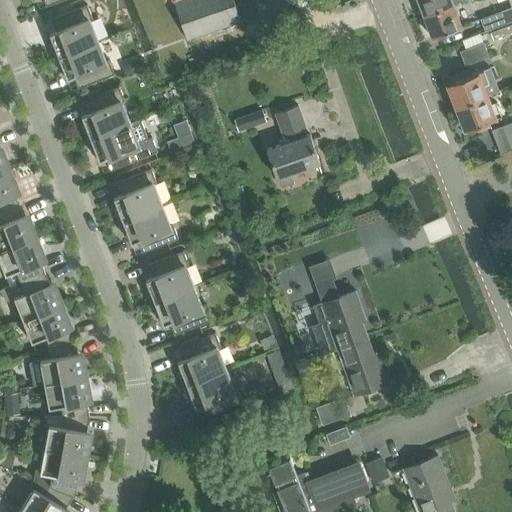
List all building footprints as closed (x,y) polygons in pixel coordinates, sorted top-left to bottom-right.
[(188,39),(241,20),(234,0),(181,0),(175,2),(188,39)] [(418,0),(424,15),(454,4),(453,3),(461,0),(418,0)] [(50,33),(53,42),(50,43),(55,57),(97,40),(89,20),(93,18),(87,4),(52,18),(56,30),(50,33)] [(424,15),(433,37),(462,26),(454,4),(424,15)] [(511,20),(511,8),(511,6),(481,19),(485,31),(490,29),(511,20)] [(511,20),(490,29),(494,39),(511,32),(511,20)] [(109,59),(105,60),(97,40),(55,57),(60,70),(64,68),(67,78),(74,75),(79,87),(115,73),(109,59)] [(484,42),(460,51),(465,65),(489,56),(484,42)] [(127,74),(145,67),(141,57),(123,64),(127,74)] [(457,80),(446,84),(455,107),(487,95),(498,90),(490,68),(470,75),(468,69),(455,74),(457,80)] [(139,72),(143,81),(150,78),(146,69),(139,72)] [(85,124),(82,125),(87,139),(129,122),(121,102),(125,100),(119,86),(83,100),(88,112),(82,115),(85,124)] [(495,103),(490,104),(487,95),(455,107),(464,130),(475,126),(477,131),(490,126),(488,121),(500,116),(495,103)] [(267,148),(277,176),(279,176),(283,185),(294,181),(292,171),(321,161),(311,133),(307,135),(305,127),(306,126),(298,104),(276,112),(284,134),(285,134),(288,141),(267,148)] [(263,109),(234,118),(239,131),(267,121),(263,109)] [(129,122),(87,139),(92,152),(96,150),(99,159),(106,157),(111,169),(147,155),(158,151),(152,136),(148,138),(140,117),(129,122)] [(511,121),(492,129),(501,153),(511,148),(511,121)] [(191,131),(178,137),(182,148),(196,143),(191,131)] [(0,172),(11,168),(2,146),(0,146),(0,172)] [(19,191),(11,168),(0,172),(0,211),(19,204),(15,192),(19,191)] [(117,206),(114,207),(119,220),(161,204),(153,184),(157,182),(151,168),(116,182),(120,194),(114,196),(117,206)] [(0,211),(0,249),(37,235),(28,213),(24,215),(19,204),(0,211)] [(173,223),(169,224),(161,204),(119,220),(124,234),(128,232),(131,241),(138,239),(142,251),(179,237),(173,223)] [(46,258),(37,235),(0,249),(0,258),(10,284),(6,286),(46,270),(41,259),(46,258)] [(150,288),(146,289),(151,302),(193,286),(185,266),(189,264),(183,250),(148,264),(152,276),(146,279),(150,288)] [(245,268),(238,270),(241,280),(248,277),(245,268)] [(1,288),(6,301),(15,297),(23,318),(63,302),(54,280),(50,282),(46,270),(6,286),(1,288)] [(321,322),(313,325),(323,353),(338,347),(369,337),(357,303),(361,302),(356,290),(339,296),(334,281),(332,278),(316,283),(317,287),(322,302),(315,304),(321,322)] [(205,305),(201,306),(193,286),(151,302),(156,315),(160,314),(163,323),(170,321),(175,333),(211,319),(205,305)] [(68,326),(72,325),(63,302),(23,318),(32,341),(43,336),(47,347),(72,338),(68,326)] [(182,369),(178,371),(183,384),(225,368),(217,347),(221,346),(216,331),(180,345),(184,358),(178,360),(182,369)] [(273,335),(261,339),(264,349),(276,344),(273,335)] [(384,369),(381,370),(369,337),(338,347),(354,392),(388,380),(384,369)] [(86,375),(82,351),(78,352),(72,338),(47,347),(52,356),(34,361),(31,365),(34,382),(38,384),(45,383),(86,375)] [(243,401),(237,387),(233,388),(225,368),(183,384),(188,397),(192,396),(195,405),(202,403),(207,415),(243,401)] [(45,383),(49,407),(61,404),(63,415),(89,415),(86,400),(91,399),(86,375),(45,383)] [(249,391),(254,404),(267,399),(262,387),(249,391)] [(18,393),(5,394),(7,415),(21,413),(18,393)] [(317,406),(323,423),(351,413),(345,396),(317,406)] [(46,416),(44,426),(49,427),(45,447),(87,455),(91,432),(87,431),(89,415),(63,415),(62,416),(46,416)] [(346,426),(337,430),(341,440),(350,436),(346,426)] [(5,434),(8,440),(14,441),(18,436),(15,430),(9,429),(5,434)] [(0,460),(0,463),(11,467),(15,449),(3,447),(0,460)] [(36,467),(34,478),(50,484),(75,494),(78,478),(82,479),(87,455),(45,447),(41,468),(36,467)] [(438,455),(405,467),(422,511),(455,511),(447,489),(451,488),(438,455)] [(308,478),(305,471),(297,473),(291,456),(290,457),(291,459),(287,460),(286,458),(267,465),(268,467),(272,466),(277,481),(275,481),(277,489),(280,488),(285,503),(287,511),(333,511),(357,503),(353,493),(369,487),(361,465),(309,484),(307,479),(308,478)] [(382,457),(367,462),(373,477),(387,471),(382,457)] [(8,471),(0,467),(0,479),(1,479),(6,477),(8,471)] [(33,490),(21,507),(28,511),(69,511),(71,510),(67,507),(75,494),(50,484),(34,478),(29,487),(33,490)]
